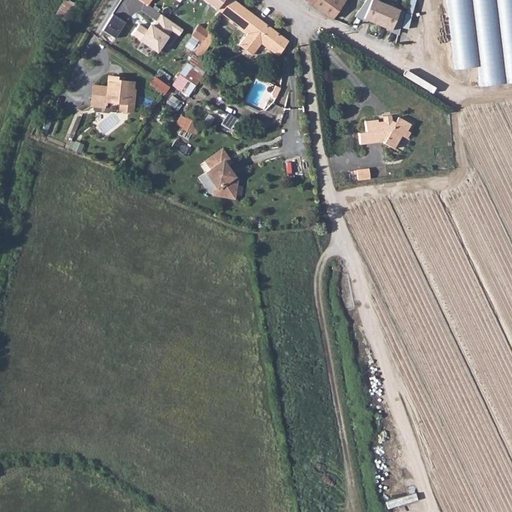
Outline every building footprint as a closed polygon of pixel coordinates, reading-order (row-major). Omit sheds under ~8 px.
[(66,20),(76,3),(71,0),(63,0),(56,14),(66,20)] [(187,0),(192,3),(194,0),(200,0),(198,4),(203,8),(206,4),(212,8),(209,12),(214,16),(217,12),(225,0),(187,0)] [(225,0),(217,12),(246,35),(238,47),(252,56),(262,46),(277,57),(289,41),(232,0),(225,0)] [(304,0),(332,20),(344,0),(304,0)] [(372,0),(363,22),(390,32),(399,12),(372,0)] [(408,0),(404,27),(409,28),(414,0),(408,0)] [(511,0),(446,0),(455,71),(479,68),(481,88),(511,84),(511,0)] [(150,25),(139,41),(158,52),(169,37),(177,36),(184,28),(161,15),(153,27),(150,25)] [(194,46),(198,42),(200,43),(202,41),(208,33),(205,30),(197,24),(190,35),(191,36),(187,42),(194,46)] [(202,41),(208,45),(214,37),(208,33),(202,41)] [(104,85),(90,84),(88,100),(102,102),(103,99),(117,100),(116,107),(117,108),(119,110),(125,110),(127,109),(128,109),(130,88),(129,88),(129,80),(112,79),(112,75),(105,75),(104,85)] [(165,94),(171,85),(155,75),(149,84),(165,94)] [(183,126),(182,128),(193,134),(198,122),(182,114),(177,123),(183,126)] [(410,126),(395,119),(391,125),(384,122),(376,123),(375,121),(361,122),(361,133),(356,134),(356,146),(380,144),(380,147),(392,154),(400,139),(403,140),(410,126)] [(213,188),(211,197),(233,201),(238,179),(235,178),(234,173),(241,171),(236,159),(231,161),(222,148),(203,162),(208,171),(203,174),(213,188)] [(366,181),(365,171),(353,172),(354,182),(366,181)] [(342,274),(347,307),(354,306),(349,273),(342,274)] [(388,506),(418,501),(417,489),(399,492),(400,497),(387,500),(388,506)]
